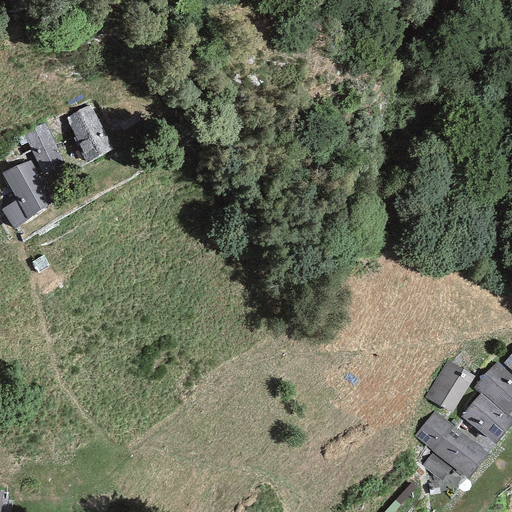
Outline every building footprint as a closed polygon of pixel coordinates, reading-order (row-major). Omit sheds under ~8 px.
[(113,152),(90,107),(65,120),(88,165),(113,152)] [(45,123),(23,133),(42,176),(65,166),(45,123)] [(29,162),(2,175),(15,202),(1,210),(14,231),(53,205),(29,162)] [(511,353),(503,363),(511,371),(511,353)] [(474,378),(447,361),(425,398),(452,414),(474,378)] [(511,414),(511,377),(497,362),(473,386),(508,419),(511,414)] [(511,425),(479,396),(460,417),(495,448),(511,428),(511,425)] [(435,411),(415,435),(469,481),(489,457),(435,411)]
